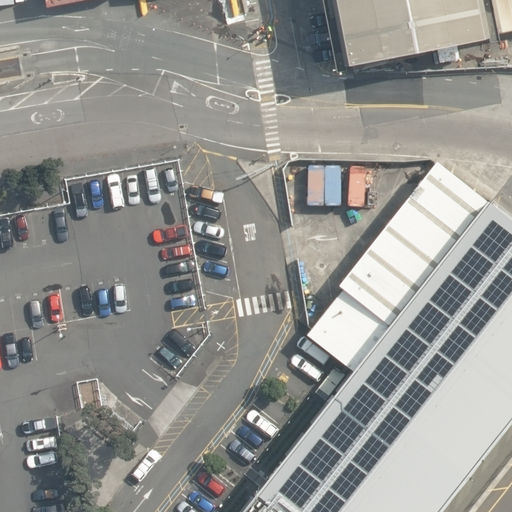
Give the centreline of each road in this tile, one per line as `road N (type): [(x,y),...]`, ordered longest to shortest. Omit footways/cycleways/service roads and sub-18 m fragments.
road 1 (unclassified): [(136,511),(249,364),(251,328),(225,173),(229,95)]
road 2 (unclassified): [(0,46),(82,43),(229,95)]
road 3 (unclassified): [(229,95),(143,112),(0,124)]
